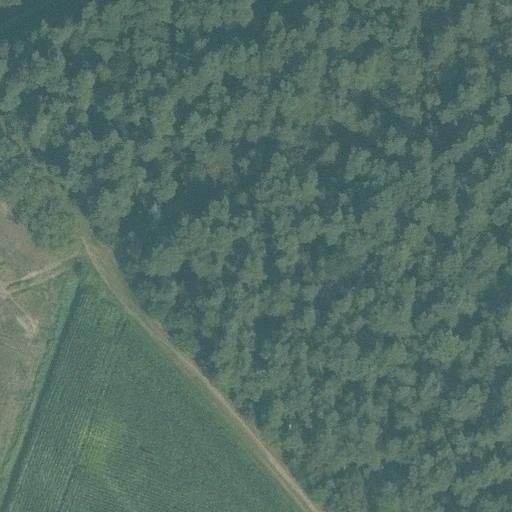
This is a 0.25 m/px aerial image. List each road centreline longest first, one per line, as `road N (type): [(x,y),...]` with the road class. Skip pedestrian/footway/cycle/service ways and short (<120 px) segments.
road 1 (track): [(98,259),(511,64)]
road 2 (track): [(0,139),(98,259)]
